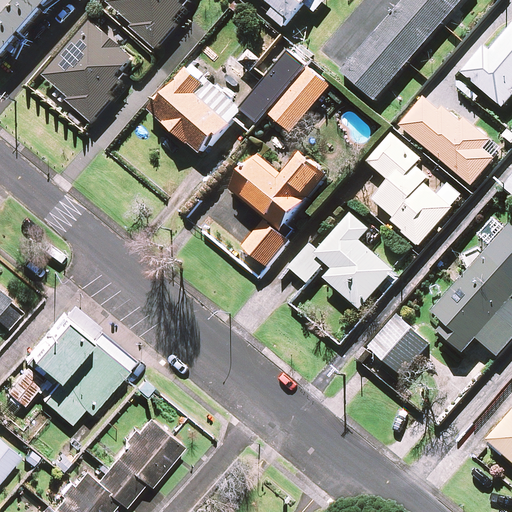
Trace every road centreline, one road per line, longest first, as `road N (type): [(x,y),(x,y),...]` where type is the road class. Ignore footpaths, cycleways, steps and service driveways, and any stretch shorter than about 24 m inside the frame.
road 1 (residential): [(273,388),(0,160)]
road 2 (residential): [(420,511),(273,388)]
road 3 (residential): [(273,388),(179,511)]
